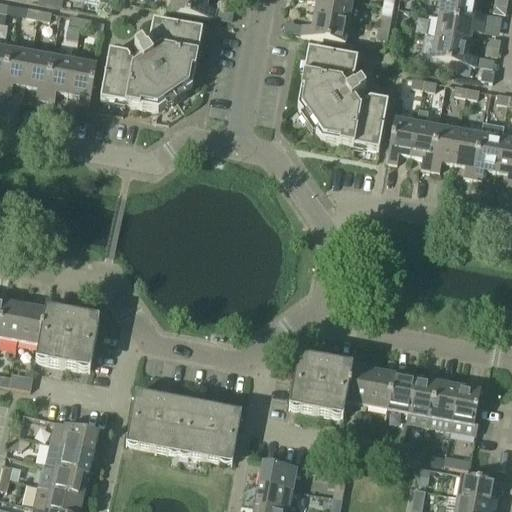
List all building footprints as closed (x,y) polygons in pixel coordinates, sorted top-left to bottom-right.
[(38,0),(37,8),(55,12),(61,13),(63,0),(38,0)] [(172,0),(170,18),(213,26),(215,16),(206,14),(208,2),(196,0),(172,0)] [(313,22),(348,28),(351,6),(315,0),(307,0),(306,8),(315,10),(313,22)] [(476,7),(442,1),(438,22),(482,30),(484,21),(474,19),(476,7)] [(505,13),(507,4),(495,2),(494,10),(505,13)] [(504,21),(505,13),(494,10),(492,19),(504,21)] [(27,15),(25,23),(37,25),(39,17),(27,15)] [(49,28),(50,19),(39,17),(37,25),(49,28)] [(302,32),(300,42),(344,50),(348,28),(313,22),(311,33),(302,32)] [(380,34),(388,35),(390,23),(382,22),(380,34)] [(482,30),(438,22),(434,43),(423,41),(423,42),(469,50),(471,38),(480,40),(482,30)] [(70,23),(68,31),(80,33),(81,25),(70,23)] [(91,35),(93,27),(81,25),(80,33),(91,35)] [(129,67),(129,64),(126,61),(108,57),(99,106),(115,109),(115,105),(125,107),(124,111),(157,117),(172,107),(191,94),(202,36),(152,27),(149,45),(152,49),(154,50),(154,52),(147,57),(147,55),(145,56),(141,49),(133,54),(138,61),(137,62),(138,63),(131,67),(129,67)] [(378,45),(386,46),(388,35),(380,34),(378,45)] [(423,64),(474,74),(476,63),(467,62),(469,50),(423,42),(420,60),(423,64)] [(498,55),(499,47),(487,44),(486,53),(498,55)] [(0,98),(1,99),(9,55),(0,53),(0,98)] [(496,63),(498,55),(486,53),(484,61),(496,63)] [(9,55),(1,99),(11,100),(13,91),(25,93),(31,59),(9,55)] [(347,85),(349,85),(353,83),(357,64),(342,62),(307,55),(297,113),(320,147),(353,153),(354,149),(364,151),(363,155),(378,158),(387,108),(369,105),(365,108),(364,110),(362,110),(357,103),(359,103),(358,102),(365,97),(360,89),(353,94),(352,93),(351,94),(346,88),(347,85)] [(44,107),(52,63),(31,59),(25,93),(37,95),(35,105),(44,107)] [(52,63),(44,107),(54,108),(56,99),(67,101),(74,67),(52,63)] [(88,114),(96,71),(74,67),(67,101),(79,103),(77,113),(88,114)] [(494,78),(482,76),(480,88),(491,90),(494,78)] [(412,85),(410,94),(422,96),(424,88),(412,85)] [(433,98),(435,90),(424,88),(422,96),(433,98)] [(455,93),(453,102),(465,104),(466,95),(455,93)] [(476,106),(478,97),(466,95),(465,104),(476,106)] [(497,101),(495,109),(507,111),(509,103),(497,101)] [(410,164),(422,166),(420,175),(429,177),(437,133),(425,131),(427,118),(418,116),(416,129),(410,164)] [(398,161),(410,164),(416,129),(394,125),(386,169),(396,171),(398,161)] [(472,185),(481,186),(483,177),(495,179),(501,145),(503,133),(482,129),(480,141),(472,185)] [(429,177),(439,179),(440,169),(452,171),(459,137),(437,133),(429,177)] [(480,141),(459,137),(452,171),(464,173),(462,183),(472,185),(480,141)] [(495,179),(507,181),(505,191),(511,191),(511,146),(501,145),(495,179)] [(0,343),(17,347),(24,312),(19,311),(20,306),(4,303),(0,322),(0,343)] [(48,312),(31,309),(30,313),(24,312),(17,347),(38,351),(39,351),(46,316),(47,316),(48,312)] [(38,351),(35,368),(89,378),(99,326),(47,316),(46,316),(39,351),(38,351)] [(288,415),(315,420),(342,425),(345,408),(344,408),(351,373),(350,373),(298,363),(288,415)] [(351,368),(350,373),(351,373),(344,408),(345,408),(365,412),(372,377),(366,376),(367,371),(351,368)] [(372,377),(365,412),(387,416),(394,376),(379,373),(378,378),(372,377)] [(408,420),(415,385),(409,384),(410,379),(394,376),(387,416),(408,420)] [(0,391),(8,393),(10,383),(0,381),(0,391)] [(415,385),(408,420),(406,429),(428,433),(437,384),(422,381),(421,386),(415,385)] [(437,384),(428,433),(449,437),(458,393),(452,392),(453,387),(437,384)] [(19,387),(18,395),(30,397),(31,390),(19,387)] [(473,432),(481,392),(464,389),(463,394),(458,393),(449,437),(476,442),(477,433),(473,432)] [(135,399),(125,451),(132,453),(231,471),(241,419),(188,409),(135,399)] [(22,431),(13,429),(10,443),(18,445),(19,444),(22,431)] [(97,438),(55,429),(49,452),(92,462),(97,438)] [(344,453),(346,441),(339,440),(337,452),(344,453)] [(18,445),(10,443),(7,455),(11,456),(11,455),(21,457),(29,450),(30,447),(27,446),(19,444),(18,445)] [(400,464),(402,453),(387,451),(385,461),(400,464)] [(54,475),(87,483),(92,462),(49,452),(44,473),(54,475)] [(400,464),(422,468),(423,460),(423,458),(402,453),(400,464)] [(429,461),(427,469),(443,472),(444,464),(429,461)] [(443,472),(469,477),(471,466),(445,461),(444,464),(443,472)] [(295,475),(262,469),(258,491),(291,497),(295,475)] [(12,473),(3,471),(0,484),(9,486),(12,473)] [(54,475),(49,496),(82,503),(87,483),(54,475)] [(426,480),(418,478),(415,496),(423,497),(426,480)] [(501,488),(461,481),(457,503),(492,510),(493,504),(498,505),(501,488)] [(336,482),(334,495),(343,496),(345,484),(336,482)] [(0,485),(0,496),(6,498),(9,486),(0,484),(0,485)] [(258,491),(254,511),(296,511),(299,499),(291,497),(258,491)] [(38,493),(33,511),(80,511),(82,503),(49,496),(38,493)] [(415,496),(414,495),(410,511),(420,511),(423,497),(415,496)] [(454,511),(491,511),(492,510),(457,503),(454,511)]
